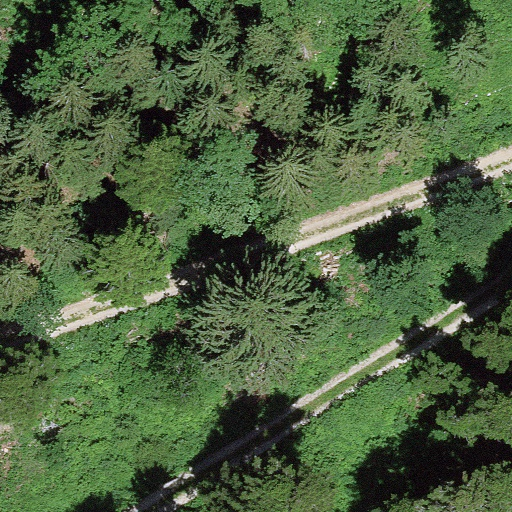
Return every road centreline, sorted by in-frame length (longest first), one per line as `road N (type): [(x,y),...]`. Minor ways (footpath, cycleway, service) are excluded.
road 1 (track): [(0,344),(511,153)]
road 2 (track): [(164,511),(511,285)]
